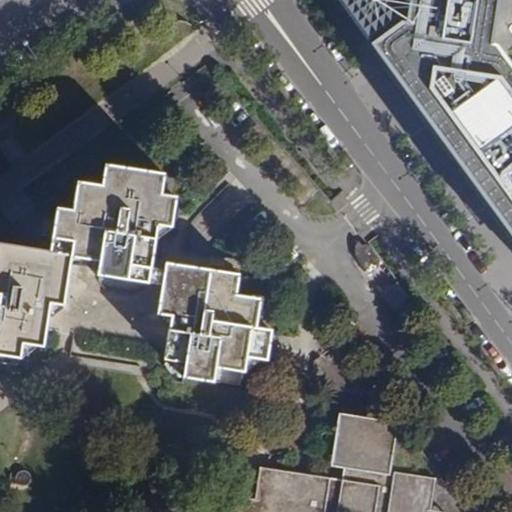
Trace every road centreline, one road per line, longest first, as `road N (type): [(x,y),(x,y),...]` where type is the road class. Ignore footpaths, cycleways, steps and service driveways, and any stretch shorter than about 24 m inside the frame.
road 1 (residential): [(511,506),(313,245)]
road 2 (residential): [(391,188),(511,354)]
road 3 (residential): [(313,245),(199,104)]
road 4 (residential): [(308,75),(391,188)]
